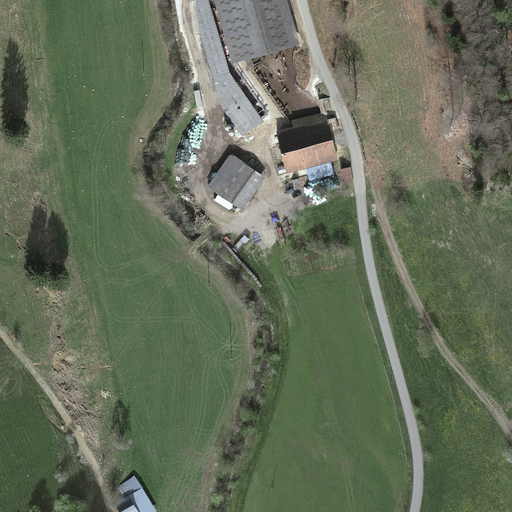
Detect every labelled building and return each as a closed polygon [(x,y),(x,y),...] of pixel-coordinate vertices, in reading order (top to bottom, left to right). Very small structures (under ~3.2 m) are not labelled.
[(285,0),(215,0),(236,63),(299,43),(285,0)] [(293,127),(276,131),(287,169),(306,165),(309,178),(329,173),(326,160),(337,157),(329,129),(336,127),(333,117),(326,119),(324,112),(291,120),(293,127)] [(244,163),(220,194),(234,205),(258,173),(244,163)] [(349,167),(340,169),(343,185),(352,183),(349,167)] [(130,493),(113,503),(118,511),(134,511),(140,509),(130,493)]
